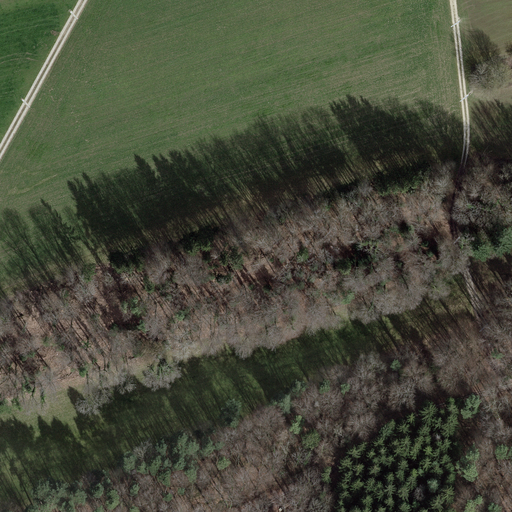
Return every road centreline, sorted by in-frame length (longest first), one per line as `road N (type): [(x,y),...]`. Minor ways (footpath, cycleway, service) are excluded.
road 1 (track): [(453,0),(468,134),(452,196),(456,237),(501,388)]
road 2 (track): [(501,388),(415,413),(249,511)]
road 3 (track): [(0,155),(83,0)]
